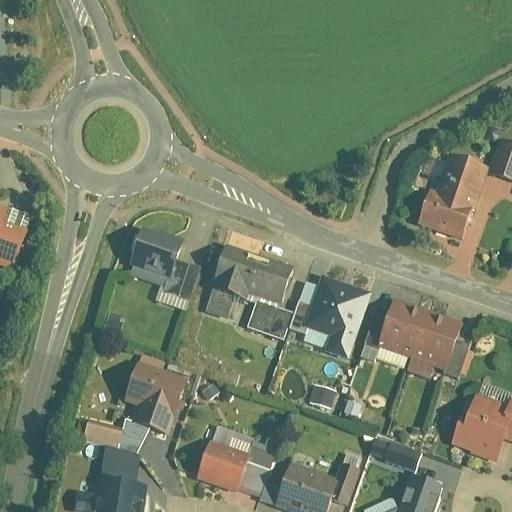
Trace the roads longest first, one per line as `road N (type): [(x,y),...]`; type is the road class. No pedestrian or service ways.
road 1 (tertiary): [(27,426),(96,230),(120,189)]
road 2 (tertiary): [(75,176),(72,225),(27,426)]
road 3 (residential): [(363,257),(194,165),(160,129)]
road 4 (residential): [(363,257),(406,150),(511,83)]
road 5 (residential): [(137,183),(161,183),(363,257)]
road 6 (residential): [(363,257),(511,307)]
